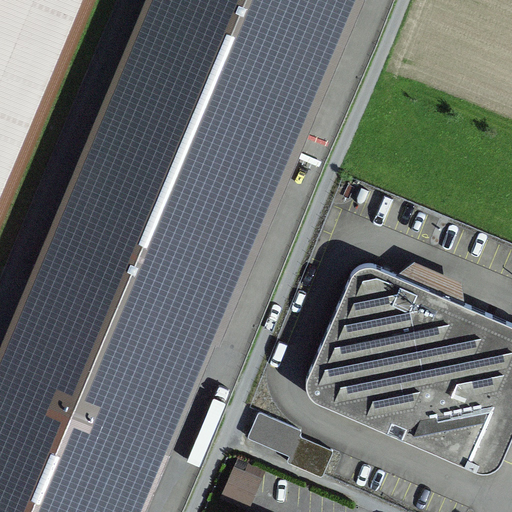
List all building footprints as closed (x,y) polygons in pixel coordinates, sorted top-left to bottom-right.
[(0,0),(0,226),(95,0),(0,0)] [(298,408),(487,487),(511,427),(511,340),(354,274),(298,408)] [(0,511),(140,511),(160,465),(0,398),(0,511)] [(335,444),(262,409),(249,437),(323,471),(335,444)] [(267,474),(236,459),(221,491),(252,505),(267,474)]
